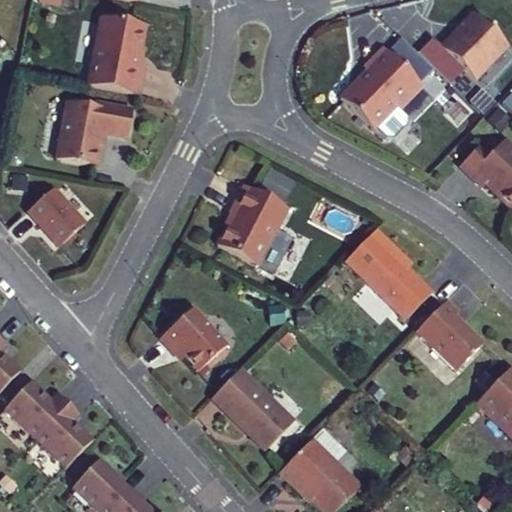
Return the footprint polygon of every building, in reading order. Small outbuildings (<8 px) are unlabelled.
[(58,8),(59,0),(38,0),(38,5),(58,8)] [(460,72),(470,82),(486,65),(484,63),(501,45),(471,16),(450,38),(448,36),(435,49),(427,41),(413,56),(445,87),(460,72)] [(96,22),(82,91),(133,101),(139,71),(133,70),(141,32),(96,22)] [(394,112),(417,88),(378,50),(359,70),(364,75),(354,86),(350,85),(335,101),(367,133),(370,129),(381,140),(388,139),(401,126),(401,119),(394,112)] [(88,112),(61,106),(49,163),(87,171),(92,168),(94,158),(91,154),(92,151),(94,138),(99,139),(121,143),(127,116),(88,108),(88,112)] [(477,146),(457,167),(479,188),(482,185),(511,214),(511,149),(502,140),(487,156),(477,146)] [(216,244),(256,265),(286,207),(242,185),(228,212),(232,214),(216,244)] [(45,195),(21,216),(51,251),(78,228),(49,195),(45,195)] [(396,262),(400,257),(372,230),(342,262),(403,321),(429,293),(396,262)] [(458,316),(446,304),(415,336),(456,375),(482,347),(454,320),(458,316)] [(222,344),(186,309),(156,341),(167,353),(172,348),(196,372),(222,344)] [(0,390),(21,368),(8,355),(15,348),(0,333),(0,390)] [(0,394),(23,370),(21,368),(0,390),(0,394)] [(293,421),(239,369),(211,398),(265,450),(293,421)] [(0,401),(27,373),(23,370),(0,394),(0,401)] [(511,372),(476,408),(511,442),(511,372)] [(41,385),(38,383),(9,413),(12,415),(41,385)] [(67,396),(60,404),(41,385),(12,415),(71,472),(100,442),(83,426),(90,418),(67,396)] [(325,429),(281,474),(293,486),(295,484),(323,511),(339,511),(363,487),(338,463),(348,452),(325,429)] [(133,488),(108,465),(79,495),(96,511),(157,511),(152,507),(146,511),(144,511),(126,495),(133,488)] [(146,511),(152,507),(133,488),(126,495),(144,511),(146,511)]
